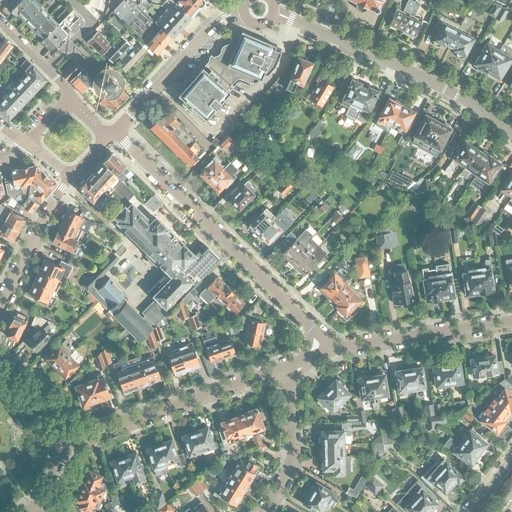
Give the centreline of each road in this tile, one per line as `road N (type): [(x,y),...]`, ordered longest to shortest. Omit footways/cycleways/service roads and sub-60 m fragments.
road 1 (residential): [(324,350),(317,333),(113,133)]
road 2 (residential): [(63,442),(285,366)]
road 3 (residential): [(511,130),(450,91),(309,26)]
road 4 (residential): [(511,321),(324,350)]
road 5 (residential): [(113,133),(205,33),(243,13)]
road 6 (residential): [(264,511),(292,456),(285,366)]
road 7 (residential): [(0,308),(69,177)]
